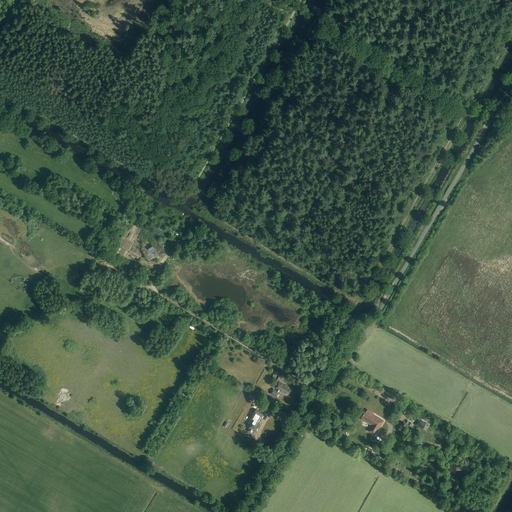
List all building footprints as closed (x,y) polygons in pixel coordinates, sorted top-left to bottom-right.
[(161,236),(142,249),(149,260),(153,257),(154,259),(158,256),(158,255),(164,250),(159,243),(164,240),(161,236)] [(281,375),(275,371),(273,375),(271,378),(278,382),(281,375)] [(275,388),(277,389),(276,391),(273,389),(271,393),(277,397),(279,393),(278,392),(279,390),(286,394),(287,393),(288,394),(290,390),(287,388),(288,387),(279,382),(275,388)] [(261,404),(263,401),(251,393),(249,397),(261,404)] [(256,433),(260,425),(257,423),(261,417),(262,418),(264,414),(256,409),(251,418),(250,419),(253,421),(249,429),(248,430),(249,431),(250,433),(251,432),(252,431),(256,433)] [(365,412),(361,417),(362,418),(361,419),(371,425),(368,431),(375,435),(381,426),(380,425),(382,421),(373,415),(374,414),(367,410),(365,412)] [(419,419),(416,425),(423,429),(426,423),(419,419)] [(409,438),(420,444),(421,443),(411,436),(409,438)] [(388,465),(390,461),(368,448),(366,452),(388,465)]
